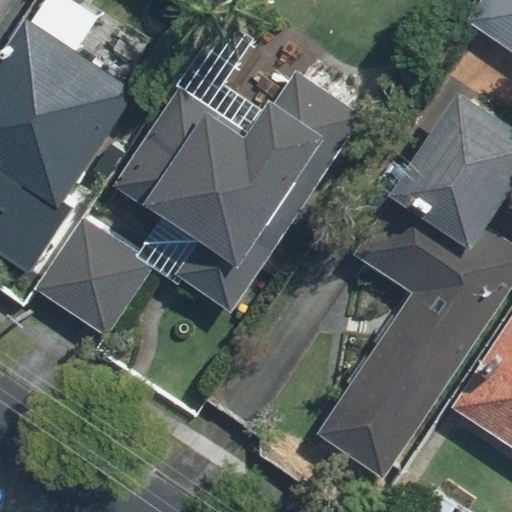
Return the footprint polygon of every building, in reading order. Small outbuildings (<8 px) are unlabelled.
[(511,0),(498,0),(484,22),(511,40),(511,0)] [(0,75),(0,159),(68,203),(141,89),(35,21),(0,75)] [(188,271),(242,306),(367,116),(303,73),(263,134),(190,87),(126,182),(210,237),(188,271)] [(331,432),(395,474),(511,296),(511,241),(498,232),(511,210),(511,116),(475,92),(369,253),(424,291),(331,432)] [(90,217),(46,284),(114,330),(158,263),(90,217)] [(511,328),(463,403),(511,435),(511,328)]
